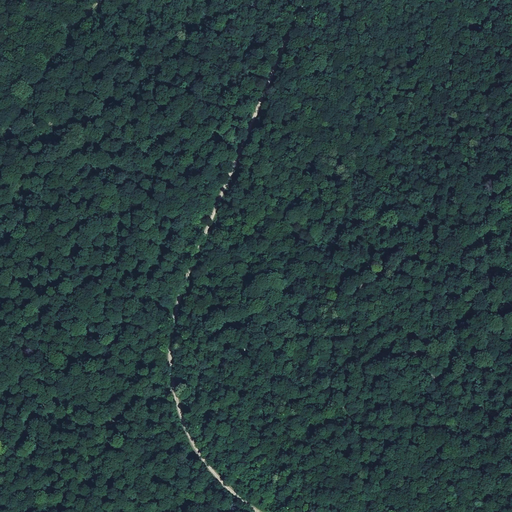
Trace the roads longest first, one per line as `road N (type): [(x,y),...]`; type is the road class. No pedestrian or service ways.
road 1 (track): [(511,202),(0,481)]
road 2 (track): [(256,511),(193,452),(173,390),(172,324),(199,240),(305,0)]
road 3 (track): [(511,22),(453,53),(320,0)]
road 4 (track): [(0,141),(102,0)]
